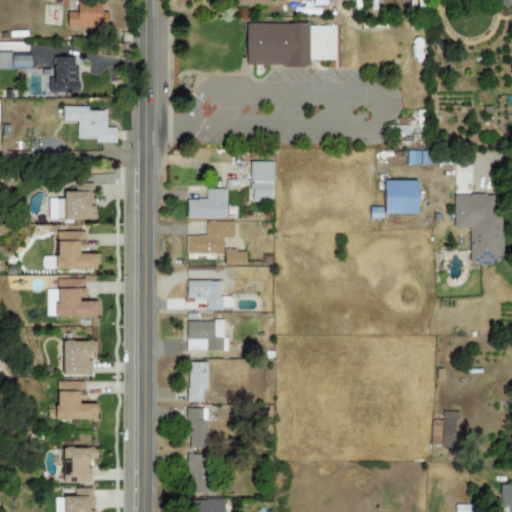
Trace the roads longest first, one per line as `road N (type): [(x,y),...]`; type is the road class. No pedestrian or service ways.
road 1 (tertiary): [(142,511),(151,0)]
road 2 (residential): [(151,141),(0,141)]
